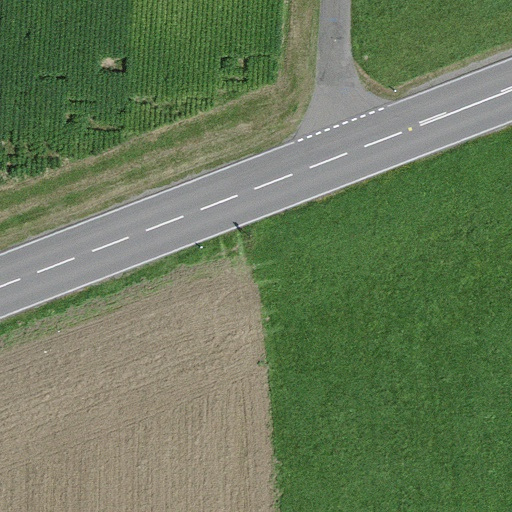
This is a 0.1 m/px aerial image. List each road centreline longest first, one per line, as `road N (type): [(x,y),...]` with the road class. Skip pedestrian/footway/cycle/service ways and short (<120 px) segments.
road 1 (primary): [(511,56),(0,263)]
road 2 (track): [(334,0),(326,131)]
